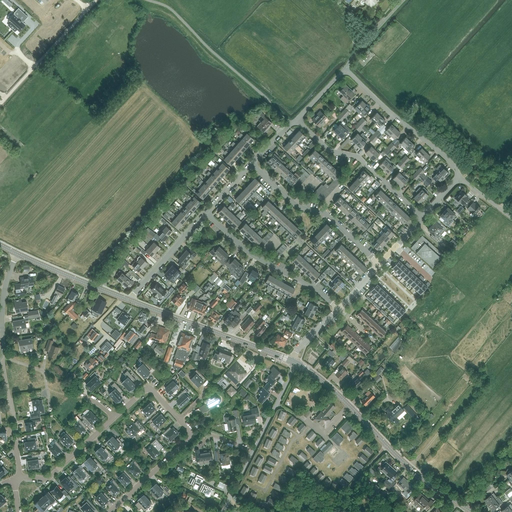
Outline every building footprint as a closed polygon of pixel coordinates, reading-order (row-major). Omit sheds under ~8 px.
[(8,21),(9,20),(11,22),(8,25),(15,32),(17,29),(19,30),(18,31),(19,32),(26,25),(23,23),(28,17),(18,8),(7,21),(8,21)] [(361,59),(364,62),(365,63),(373,54),(369,50),(361,59)] [(340,92),(343,95),(340,99),(345,103),(354,93),(346,85),(340,92)] [(355,108),(354,109),(358,113),(360,111),(366,105),(362,100),(356,107),(355,108)] [(366,105),(360,111),(358,113),(362,117),(364,115),(370,109),(366,105)] [(315,123),(320,128),(325,123),(323,121),(327,118),(320,111),(312,120),(315,123)] [(372,120),(375,123),(381,117),(376,112),(370,119),(370,120),(371,121),(372,120)] [(260,122),(257,126),(264,132),(270,126),(267,123),(269,121),(263,116),(262,117),(259,121),(260,122)] [(375,123),(374,123),(376,125),(377,125),(379,127),(385,121),(381,117),(375,123)] [(336,128),(334,130),(335,132),(334,133),(337,136),(344,128),(346,126),(345,124),(344,125),(341,123),(338,126),(336,128)] [(388,136),(389,136),(389,135),(390,135),(396,129),(391,124),(385,131),(384,132),(388,136)] [(344,128),(337,136),(339,137),(340,136),(342,139),(351,130),(349,128),(346,126),(344,128)] [(389,135),(389,136),(390,137),(391,136),(394,139),(400,133),(396,129),(390,135),(389,135)] [(299,130),(295,135),(302,140),(304,138),(305,139),(306,137),(299,130)] [(241,133),(239,135),(250,143),(254,139),(247,133),(244,136),(241,133)] [(351,139),(356,143),(363,136),(364,134),(362,133),(360,135),(357,133),(351,139)] [(242,139),(239,142),(246,148),(250,143),(239,135),(238,136),(242,139)] [(295,135),(291,139),(298,145),(300,142),(301,143),(302,141),(302,140),(295,135)] [(363,136),(356,143),(360,148),(366,141),(364,140),(366,138),(363,136)] [(401,145),(404,147),(410,141),(405,137),(399,144),(400,146),(401,145)] [(291,139),(287,143),(294,149),(296,146),(297,147),(299,145),(298,145),(291,139)] [(404,147),(403,148),(404,150),(403,151),(406,154),(414,145),(410,141),(404,147)] [(232,143),(242,152),(246,148),(239,142),(237,145),(233,142),(232,143)] [(234,148),(232,151),(238,156),(242,152),(232,143),(231,145),(234,148)] [(294,149),(287,143),(283,147),(290,153),(292,151),(293,151),(295,150),(294,149)] [(369,156),(375,150),(376,149),(374,147),(373,148),(371,146),(365,152),(369,156)] [(417,156),(419,158),(420,158),(426,152),(421,148),(415,154),(415,155),(416,157),(417,156)] [(226,150),(225,152),(234,161),(238,156),(232,151),(229,153),(226,150)] [(312,161),(313,160),(319,154),(315,150),(309,156),(312,159),(311,160),(312,161)] [(375,150),(369,156),(374,161),(380,154),(379,152),(378,153),(375,150)] [(234,161),(225,152),(223,153),(227,156),(224,159),(230,165),(234,161)] [(420,158),(419,158),(418,159),(421,161),(422,161),(424,162),(430,156),(426,152),(420,158)] [(267,161),(271,165),(277,159),(278,158),(279,158),(274,153),(273,155),(267,161)] [(317,165),(317,164),(323,158),(319,154),(313,160),(316,163),(315,164),(317,165)] [(386,157),(379,165),(383,169),(389,163),(391,161),(386,157)] [(271,165),(275,169),(281,163),(282,162),(283,161),(279,158),(278,158),(277,159),(271,165)] [(321,169),(322,168),(327,161),(323,158),(317,164),(320,167),(319,168),(321,169)] [(325,173),(326,172),(332,165),(327,161),(322,168),(324,171),(323,171),(325,173)] [(275,169),(279,173),(285,167),(282,164),(283,163),(282,162),(281,163),(275,169)] [(215,164),(225,173),(229,169),(222,163),(220,166),(216,163),(215,164)] [(389,163),(383,169),(388,174),(394,167),(393,165),(392,166),(389,163)] [(215,171),(221,177),(225,173),(215,164),(214,166),(217,169),(215,171)] [(329,177),(330,176),(336,169),(332,165),(326,172),(328,175),(327,175),(329,177)] [(438,171),(445,177),(449,173),(440,165),(436,169),(438,171)] [(285,167),(279,173),(284,177),(290,171),(289,170),(289,171),(287,168),(288,168),(286,166),(285,167)] [(334,180),(336,178),(340,173),(336,169),(330,176),(332,178),(332,179),(333,181),(334,180)] [(284,177),(288,181),(294,175),(293,174),(294,174),(294,173),(293,174),(291,172),(292,171),(290,170),(289,170),(290,171),(284,177)] [(208,173),(218,181),(221,177),(215,171),(212,174),(209,171),(208,173)] [(364,171),(360,175),(367,181),(369,179),(372,181),(374,178),(371,175),(370,176),(364,171)] [(434,176),(432,178),(436,182),(438,179),(440,182),(445,177),(438,171),(436,172),(437,173),(434,176)] [(293,184),(295,182),(297,180),(298,179),(299,178),(300,177),(296,172),(294,174),(293,174),(294,175),(288,181),(292,185),(293,184)] [(393,178),(397,182),(403,176),(399,172),(393,178)] [(207,180),(214,186),(218,181),(208,173),(206,174),(210,177),(207,180)] [(360,175),(356,179),(363,185),(365,183),(366,183),(368,182),(367,181),(360,175)] [(403,176),(397,182),(401,186),(408,179),(406,178),(403,176)] [(255,178),(251,182),(258,188),(260,186),(263,189),(265,187),(255,178)] [(356,179),(352,184),(359,189),(361,187),(362,187),(364,186),(363,185),(356,179)] [(201,180),(200,181),(210,190),(214,186),(207,180),(204,183),(201,180)] [(202,186),(200,189),(206,194),(210,190),(200,181),(199,183),(202,186)] [(251,182),(247,187),(257,196),(258,195),(255,191),(258,188),(251,182)] [(359,189),(352,184),(348,188),(355,194),(357,191),(358,192),(360,190),(359,189)] [(247,187),(243,191),(250,197),(252,194),(256,197),(257,196),(247,187)] [(423,187),(417,193),(424,199),(428,195),(426,193),(428,191),(423,187)] [(206,194),(200,189),(197,191),(194,188),(192,190),(196,193),(202,199),(206,194)] [(378,201),(379,200),(385,194),(380,190),(374,196),(377,199),(376,200),(378,201)] [(243,191),(239,195),(249,204),(250,203),(247,200),(250,197),(243,191)] [(455,198),(462,205),(463,204),(465,206),(469,202),(467,200),(468,198),(465,195),(461,191),(455,198)] [(416,195),(413,198),(420,204),(424,199),(417,193),(415,194),(416,195)] [(382,205),(383,204),(389,198),(385,194),(379,200),(381,203),(380,204),(382,205)] [(239,195),(235,199),(242,205),(244,203),(248,206),(249,204),(239,195)] [(188,196),(187,198),(197,207),(201,202),(194,196),(191,199),(188,196)] [(340,196),(334,203),(338,207),(344,201),(342,198),(340,196)] [(187,198),(185,199),(189,202),(186,205),(193,211),(197,207),(187,198)] [(386,209),(387,208),(393,202),(389,198),(383,204),(385,207),(386,209)] [(338,207),(342,211),(348,204),(345,202),(346,201),(345,200),(344,201),(338,207)] [(261,213),(263,214),(272,205),(268,201),(262,207),(265,210),(261,213)] [(390,213),(391,212),(397,206),(393,202),(387,208),(389,211),(390,213)] [(465,206),(465,207),(467,209),(474,216),(481,209),(476,205),(473,202),(471,204),(469,202),(465,206)] [(218,212),(222,216),(233,204),(232,203),(230,205),(227,209),(224,206),(218,212)] [(222,216),(226,220),(232,214),(230,211),(235,205),(233,204),(222,216)] [(342,211),(346,215),(352,209),(350,206),(351,205),(349,204),(348,204),(342,211)] [(179,206),(189,215),(193,211),(186,205),(184,208),(180,205),(179,206)] [(267,213),(270,215),(276,209),(272,205),(263,214),(264,216),(267,213)] [(181,211),(179,214),(186,220),(189,215),(179,206),(178,208),(181,211)] [(395,217),(395,216),(401,210),(397,206),(391,212),(394,214),(393,215),(395,217)] [(352,209),(346,215),(351,219),(357,213),(357,212),(358,211),(354,207),(353,208),(352,209)] [(446,208),(443,211),(451,219),(455,215),(456,216),(459,214),(454,210),(452,212),(448,208),(447,209),(446,208)] [(270,221),(271,222),(280,213),(276,209),(270,215),(273,218),(270,221)] [(399,221),(399,220),(405,213),(401,210),(395,216),(398,218),(397,219),(399,221)] [(182,224),(171,215),(167,211),(166,212),(163,216),(166,219),(169,216),(174,220),(171,223),(178,229),(182,224)] [(231,224),(240,214),(241,212),(240,211),(238,213),(235,216),(232,214),(226,220),(231,224)] [(443,211),(440,215),(441,215),(440,216),(445,220),(443,222),(447,226),(448,227),(454,221),(451,219),(443,211)] [(351,219),(355,223),(361,216),(358,214),(359,213),(357,212),(357,213),(351,219)] [(276,220),(278,223),(284,217),(280,213),(271,222),(272,224),(276,220)] [(405,213),(399,220),(402,222),(401,223),(403,224),(409,217),(405,213)] [(173,214),(171,215),(182,224),(186,220),(179,214),(176,217),(173,214)] [(240,214),(231,224),(235,228),(241,222),(238,219),(241,216),(240,214)] [(355,223),(359,227),(365,221),(362,218),(363,217),(361,216),(355,223)] [(159,220),(164,224),(163,224),(165,225),(161,230),(162,231),(168,236),(172,231),(168,228),(170,225),(166,221),(161,217),(159,220)] [(279,230),(289,221),(284,217),(278,223),(281,226),(278,229),(279,230)] [(365,221),(359,227),(363,231),(369,225),(367,222),(370,220),(368,218),(365,221)] [(284,228),(287,231),(293,224),(289,221),(279,230),(281,232),(284,228)] [(239,229),(243,233),(253,224),(251,222),(248,226),(245,223),(239,229)] [(434,222),(431,225),(441,235),(444,231),(444,230),(446,228),(441,223),(439,226),(435,222),(434,223),(434,222)] [(243,233),(248,237),(254,231),(251,228),(254,225),(253,224),(243,233)] [(290,233),(287,237),(288,238),(297,228),(293,224),(287,231),(290,233)] [(326,224),(322,228),(329,234),(331,232),(332,232),(334,231),(326,224)] [(431,225),(428,229),(428,230),(432,234),(430,236),(437,242),(439,240),(438,238),(441,235),(431,225)] [(151,230),(148,228),(146,230),(148,232),(153,237),(155,234),(151,230)] [(297,228),(288,238),(289,239),(292,236),(295,239),(298,235),(301,232),(297,228)] [(322,228),(318,232),(326,239),(326,240),(329,237),(328,236),(330,235),(329,234),(322,228)] [(384,230),(383,231),(384,232),(390,238),(394,234),(388,228),(385,230),(384,230)] [(153,237),(148,232),(146,230),(145,231),(146,231),(143,234),(146,237),(147,235),(151,239),(153,237)] [(168,236),(162,231),(161,230),(160,230),(156,234),(164,241),(168,236)] [(248,237),(252,241),(261,232),(260,230),(257,234),(254,231),(248,237)] [(261,232),(252,241),(256,245),(257,245),(259,242),(261,240),(259,236),(263,233),(261,232)] [(318,232),(314,237),(321,242),(323,240),(324,241),(326,239),(318,232)] [(379,236),(380,236),(386,242),(390,238),(384,232),(381,235),(380,234),(379,236)] [(411,248),(419,255),(423,259),(432,267),(443,255),(431,244),(422,235),(420,237),(418,240),(416,241),(411,248)] [(375,240),(376,241),(382,246),(386,242),(380,236),(377,239),(376,238),(375,240)] [(321,242),(314,237),(310,241),(317,247),(319,244),(320,245),(322,243),(321,242)] [(382,246),(376,241),(374,243),(371,240),(369,242),(378,251),(379,250),(379,251),(380,251),(381,250),(381,249),(381,248),(382,246)] [(150,243),(148,246),(149,247),(156,252),(160,247),(154,242),(153,242),(153,243),(151,244),(150,243)] [(339,256),(339,255),(345,248),(341,244),(335,251),(338,253),(337,254),(339,256)] [(148,248),(146,251),(152,256),(156,252),(149,247),(148,246),(147,247),(148,248)] [(216,255),(218,257),(223,251),(219,247),(216,250),(214,247),(209,252),(214,257),(216,255)] [(343,260),(344,259),(349,252),(345,248),(339,255),(342,257),(341,258),(343,260)] [(186,250),(182,255),(189,260),(190,258),(192,260),(197,255),(196,254),(193,251),(191,250),(189,253),(186,250)] [(292,260),(296,264),(302,258),(300,255),(303,252),(301,250),(292,260)] [(218,257),(216,259),(218,261),(223,265),(224,264),(228,260),(225,258),(228,255),(223,251),(218,257)] [(347,263),(348,263),(354,256),(349,252),(344,259),(346,261),(345,262),(347,263)] [(189,260),(182,255),(178,259),(181,261),(178,264),(184,269),(189,264),(187,262),(189,260)] [(147,263),(141,257),(139,256),(137,258),(138,259),(136,261),(137,262),(143,268),(147,263)] [(351,267),(352,267),(358,260),(354,256),(348,263),(350,265),(349,266),(351,267)] [(296,264),(300,268),(310,258),(308,257),(305,260),(302,258),(296,264)] [(228,260),(224,264),(229,269),(228,270),(230,272),(231,271),(233,269),(239,263),(234,259),(232,261),(229,258),(228,260)] [(300,268),(305,272),(311,266),(308,263),(311,260),(310,258),(300,268)] [(143,268),(137,262),(136,261),(135,260),(131,265),(133,267),(139,272),(143,268)] [(355,271),(356,270),(362,264),(358,260),(352,267),(354,269),(354,270),(355,271)] [(399,260),(392,268),(395,271),(402,263),(399,260)] [(231,271),(230,272),(232,274),(237,279),(238,277),(244,272),(241,269),(243,267),(239,263),(233,269),(231,271)] [(311,266),(305,272),(309,276),(318,266),(320,265),(318,263),(313,268),(311,266)] [(402,263),(395,271),(399,274),(406,267),(402,263)] [(362,264),(356,270),(359,273),(356,275),(358,277),(366,268),(362,264)] [(172,266),(168,270),(176,278),(183,270),(180,267),(178,270),(172,266)] [(318,266),(309,276),(313,280),(319,274),(316,271),(320,268),(318,266)] [(406,267),(399,274),(402,278),(409,270),(406,267)] [(116,279),(121,283),(127,277),(126,277),(129,274),(130,273),(132,271),(131,271),(130,270),(128,273),(127,272),(125,275),(119,270),(116,274),(119,276),(116,279)] [(168,270),(164,275),(170,279),(166,283),(170,286),(176,278),(168,270)] [(240,280),(239,281),(240,282),(243,283),(245,280),(245,279),(247,279),(248,278),(250,279),(250,278),(254,280),(253,281),(254,281),(255,278),(258,273),(258,272),(254,270),(253,270),(252,270),(249,274),(245,272),(240,280)] [(409,270),(402,278),(406,281),(413,273),(409,270)] [(136,275),(132,271),(130,273),(129,274),(126,277),(127,277),(121,283),(126,287),(128,284),(131,286),(133,283),(128,278),(131,275),(134,277),(136,275)] [(320,280),(320,281),(326,275),(323,272),(318,278),(320,280)] [(413,273),(406,281),(409,284),(416,277),(413,273)] [(269,275),(265,283),(268,285),(266,289),(268,290),(274,278),(269,275)] [(338,275),(332,280),(333,281),(334,282),(340,288),(345,284),(341,280),(340,279),(341,278),(338,275)] [(29,286),(33,285),(32,277),(21,278),(21,284),(15,285),(16,293),(17,293),(17,296),(23,295),(23,292),(21,292),(20,289),(29,288),(29,286)] [(416,277),(409,284),(413,287),(420,280),(416,277)] [(274,278),(268,290),(269,291),(272,287),(275,288),(279,280),(274,278)] [(276,294),(278,295),(284,284),(279,280),(275,288),(278,290),(276,294)] [(420,280),(413,287),(416,291),(423,283),(420,280)] [(340,288),(333,281),(331,284),(329,286),(336,292),(340,288)] [(210,287),(210,288),(212,286),(209,282),(203,289),(206,291),(210,287)] [(177,289),(181,292),(182,293),(186,289),(188,287),(183,283),(177,289)] [(230,288),(225,283),(221,287),(227,292),(230,288)] [(423,283),(416,291),(420,294),(427,287),(423,283)] [(156,284),(151,290),(154,292),(153,293),(157,296),(157,295),(160,298),(162,295),(165,298),(165,297),(167,299),(175,290),(171,287),(168,291),(167,290),(165,291),(156,284)] [(282,292),(285,294),(289,286),(284,284),(278,295),(279,296),(282,292)] [(377,284),(370,291),(373,294),(380,287),(377,284)] [(58,286),(50,302),(54,304),(55,301),(56,299),(58,296),(60,297),(65,289),(58,286)] [(289,286),(285,294),(288,296),(286,300),(288,301),(289,299),(294,289),(289,286)] [(380,287),(373,294),(377,298),(384,290),(380,287)] [(384,290),(377,298),(380,301),(387,294),(384,290)] [(71,302),(73,303),(75,305),(76,303),(73,300),(75,301),(78,295),(72,291),(70,295),(69,297),(68,298),(67,300),(71,302)] [(182,298),(178,294),(172,301),(176,305),(178,306),(186,298),(184,296),(182,298)] [(387,294),(380,301),(384,304),(391,297),(387,294)] [(212,308),(219,300),(220,299),(217,297),(215,299),(210,305),(212,308)] [(391,297),(384,304),(387,308),(394,300),(391,297)] [(232,309),(233,307),(238,302),(235,299),(234,300),(231,298),(226,305),(232,309)] [(96,301),(91,311),(100,315),(106,302),(99,299),(97,302),(96,301)] [(188,309),(192,311),(197,300),(193,299),(190,303),(188,309)] [(22,302),(21,300),(14,301),(16,313),(28,311),(27,301),(22,302)] [(192,311),(197,313),(202,304),(201,304),(202,302),(197,300),(192,311)] [(394,300),(387,308),(391,311),(398,304),(394,300)] [(71,302),(69,304),(63,310),(74,320),(78,316),(73,311),(76,309),(73,306),(75,305),(73,303),(71,302)] [(311,302),(308,308),(314,312),(317,306),(311,302)] [(253,309),(256,312),(262,306),(258,303),(253,309)] [(202,304),(197,313),(202,315),(205,310),(206,306),(202,304)] [(398,304),(391,311),(394,314),(401,307),(398,304)] [(401,307),(394,314),(398,318),(405,310),(401,307)] [(314,312),(308,308),(304,314),(311,318),(314,312)] [(357,315),(361,319),(366,313),(362,309),(357,315)] [(82,315),(80,317),(82,318),(84,316),(86,318),(90,313),(86,310),(82,315)] [(230,314),(224,322),(228,325),(229,324),(229,323),(237,315),(238,313),(235,310),(233,312),(232,310),(229,313),(230,314)] [(208,318),(215,322),(219,315),(213,311),(208,318)] [(121,314),(117,320),(120,322),(119,324),(119,325),(123,327),(123,326),(124,325),(125,325),(130,318),(128,316),(125,313),(125,314),(123,312),(121,314)] [(139,313),(138,316),(140,317),(139,321),(140,321),(140,322),(142,323),(143,322),(145,323),(149,314),(142,312),(141,312),(139,313)] [(237,315),(229,323),(229,324),(233,327),(240,319),(241,319),(239,317),(240,315),(238,313),(237,315)] [(258,336),(259,336),(269,325),(264,322),(266,320),(266,321),(268,319),(268,317),(267,315),(265,313),(255,325),(257,328),(253,332),(256,334),(256,335),(257,336),(258,336)] [(361,319),(365,322),(370,316),(366,313),(361,319)] [(298,316),(295,321),(302,325),(305,320),(298,316)] [(365,322),(369,326),(374,320),(370,316),(365,322)] [(241,327),(246,332),(254,323),(249,318),(241,327)] [(27,328),(25,319),(13,321),(15,333),(19,332),(20,333),(22,332),(22,329),(27,328)] [(369,326),(372,330),(378,324),(374,320),(369,326)] [(302,325),(295,321),(292,327),(299,331),(302,325)] [(372,330),(376,333),(382,327),(378,324),(372,330)] [(342,331),(346,335),(351,329),(347,325),(342,331)] [(139,332),(142,335),(147,328),(144,326),(139,332)] [(164,344),(165,345),(170,330),(160,327),(157,336),(151,334),(150,336),(148,335),(146,337),(146,338),(149,339),(164,344)] [(382,327),(376,333),(380,337),(386,331),(382,327)] [(92,329),(87,336),(86,335),(83,339),(86,341),(89,338),(93,341),(98,334),(94,331),(92,329)] [(123,337),(131,343),(137,335),(130,329),(123,337)] [(346,335),(350,339),(355,333),(351,329),(346,335)] [(115,330),(111,335),(116,340),(121,334),(118,332),(115,330)] [(282,336),(278,344),(284,347),(285,344),(286,345),(287,343),(286,342),(288,339),(287,339),(289,337),(290,337),(292,333),(289,331),(286,330),(284,333),(282,336)] [(175,359),(174,365),(172,368),(178,370),(180,367),(182,367),(183,362),(185,363),(189,351),(194,337),(182,333),(177,347),(178,347),(174,359),(175,359)] [(350,339),(353,342),(359,336),(355,333),(350,339)] [(277,334),(273,341),(278,344),(282,336),(277,334)] [(353,342),(357,346),(363,340),(359,336),(353,342)] [(404,341),(399,336),(389,347),(394,352),(404,341)] [(120,338),(114,345),(116,347),(114,348),(117,350),(124,342),(120,338)] [(27,348),(32,347),(31,339),(19,341),(21,352),(28,351),(27,348)] [(53,341),(49,339),(47,346),(50,347),(48,355),(55,358),(59,347),(52,345),(53,341)] [(134,346),(137,349),(142,343),(139,340),(134,346)] [(357,346),(361,350),(367,344),(363,340),(357,346)] [(105,350),(108,353),(113,347),(107,341),(100,349),(103,352),(105,350)] [(194,352),(191,359),(195,360),(196,359),(199,360),(201,356),(206,357),(210,345),(203,342),(198,354),(198,353),(194,352)] [(330,345),(334,349),(332,351),(335,355),(337,352),(336,351),(339,348),(333,342),(330,345)] [(367,344),(361,350),(365,353),(371,347),(367,344)] [(153,349),(161,355),(164,351),(157,345),(153,349)] [(169,357),(172,348),(168,347),(165,356),(164,360),(164,361),(167,362),(169,357)] [(216,351),(213,359),(218,361),(218,360),(227,363),(231,354),(230,353),(230,352),(221,348),(219,353),(216,351)] [(342,351),(339,354),(340,355),(344,359),(347,355),(348,354),(344,350),(343,351),(342,351)] [(101,362),(105,358),(101,354),(97,357),(96,356),(90,361),(89,360),(86,364),(91,368),(99,360),(101,362)] [(149,372),(149,371),(151,369),(140,357),(140,358),(138,359),(138,360),(141,363),(138,365),(139,367),(137,369),(136,367),(135,367),(145,378),(145,377),(147,375),(146,374),(147,373),(148,373),(149,373),(149,372)] [(331,359),(329,357),(323,363),(329,368),(335,361),(331,358),(331,359)] [(341,363),(344,367),(349,361),(346,358),(341,363)] [(236,362),(227,371),(238,381),(242,377),(245,374),(245,373),(245,372),(243,370),(244,370),(236,362)] [(272,372),(269,375),(274,380),(280,373),(273,367),(270,370),(272,372)] [(336,375),(341,380),(347,372),(342,367),(339,371),(340,372),(336,375)] [(204,381),(203,380),(205,378),(196,369),(194,371),(196,373),(190,379),(198,387),(204,381)] [(371,372),(370,372),(367,369),(364,373),(361,370),(358,374),(360,377),(358,379),(358,378),(349,386),(353,390),(362,383),(360,381),(365,375),(367,376),(371,372)] [(134,386),(134,385),(132,382),(135,379),(135,380),(135,379),(127,370),(126,370),(127,371),(124,374),(123,373),(126,376),(123,379),(124,381),(122,382),(121,381),(130,392),(130,391),(132,389),(132,388),(132,387),(133,387),(134,387),(134,386)] [(92,379),(86,385),(91,390),(100,381),(95,376),(97,374),(95,372),(90,376),(92,379)] [(381,378),(378,375),(376,372),(371,376),(374,379),(377,382),(381,378)] [(166,390),(167,390),(168,391),(167,392),(169,394),(169,395),(179,385),(178,386),(176,384),(177,383),(175,380),(178,377),(177,377),(175,375),(176,375),(175,375),(166,383),(166,384),(166,383),(168,385),(166,387),(165,388),(165,389),(166,390)] [(268,391),(274,383),(276,381),(274,380),(269,375),(264,381),(267,383),(263,387),(268,391)] [(243,385),(246,388),(252,381),(249,378),(243,385)] [(122,397),(121,396),(119,394),(122,391),(123,391),(114,381),(114,382),(111,385),(110,384),(110,385),(113,388),(110,390),(111,392),(109,394),(108,392),(108,393),(117,403),(118,403),(117,403),(120,400),(119,400),(120,399),(121,399),(121,398),(122,397)] [(225,391),(231,397),(237,391),(231,386),(225,391)] [(176,401),(177,400),(179,403),(178,404),(180,407),(179,407),(180,408),(191,397),(189,399),(187,396),(188,395),(186,392),(188,391),(188,390),(187,391),(185,389),(186,388),(186,387),(177,396),(179,398),(176,401)] [(241,388),(238,391),(241,393),(242,397),(247,392),(241,388)] [(261,395),(257,399),(262,403),(270,394),(263,388),(258,393),(261,395)] [(375,396),(369,391),(365,394),(367,396),(361,401),(365,405),(375,396)] [(218,397),(216,397),(215,397),(215,396),(211,398),(210,397),(204,400),(204,401),(204,402),(205,403),(206,403),(206,404),(195,410),(199,408),(201,411),(202,413),(203,412),(205,412),(209,409),(216,405),(216,406),(216,405),(215,403),(218,402),(219,401),(220,400),(219,398),(219,397),(218,397)] [(31,418),(32,418),(40,417),(40,413),(44,413),(43,408),(41,401),(39,401),(39,400),(36,401),(35,401),(32,401),(34,413),(33,413),(34,414),(31,414),(31,418)] [(154,407),(153,406),(152,405),(153,405),(151,402),(152,402),(151,402),(141,411),(143,410),(144,412),(144,413),(146,416),(145,417),(146,417),(148,419),(147,419),(157,411),(156,411),(154,409),(155,408),(155,407),(154,407)] [(316,421),(325,428),(331,421),(331,420),(332,419),(336,415),(331,411),(335,407),(329,402),(321,412),(313,421),(315,423),(316,421)] [(403,409),(398,404),(391,410),(389,408),(386,410),(388,413),(386,415),(392,422),(393,420),(396,423),(399,420),(396,418),(404,410),(405,409),(414,419),(417,416),(407,405),(403,409)] [(251,412),(242,414),(244,425),(256,422),(254,416),(259,415),(257,408),(251,410),(251,412)] [(303,408),(302,409),(300,408),(295,413),(304,420),(310,412),(306,408),(305,409),(304,409),(303,409),(303,408)] [(80,416),(84,420),(82,421),(83,423),(87,427),(89,425),(91,423),(92,424),(94,422),(95,423),(98,420),(99,421),(88,409),(88,410),(86,410),(83,413),(83,414),(83,415),(81,417),(80,416)] [(278,418),(283,420),(286,412),(281,410),(278,418)] [(161,414),(160,415),(158,413),(158,412),(149,421),(151,423),(152,422),(155,425),(156,424),(158,426),(156,428),(167,418),(166,419),(164,416),(163,417),(162,416),(162,415),(162,414),(161,414)] [(225,423),(224,424),(225,430),(228,429),(228,431),(237,429),(235,419),(231,419),(231,416),(224,417),(225,423)] [(292,416),(287,422),(292,426),(297,419),(292,416)] [(32,422),(25,423),(26,431),(31,430),(34,430),(33,426),(36,426),(35,422),(41,421),(40,417),(32,418),(32,422)] [(73,422),(70,424),(71,425),(82,437),(82,436),(81,436),(84,433),(83,432),(85,430),(86,430),(85,429),(86,427),(87,427),(78,418),(79,419),(77,421),(76,421),(77,422),(75,424),(73,422)] [(128,428),(125,431),(132,438),(135,435),(133,433),(136,431),(137,433),(137,432),(139,430),(141,432),(142,432),(141,432),(143,430),(144,431),(145,431),(146,429),(137,420),(136,421),(136,422),(134,423),(133,422),(132,422),(133,422),(130,425),(129,424),(127,426),(126,425),(128,428)] [(340,428),(347,434),(354,427),(347,421),(340,428)] [(302,423),(297,429),(301,433),(307,427),(302,423)] [(160,435),(162,434),(164,437),(163,437),(164,437),(165,436),(167,438),(166,438),(167,439),(168,438),(170,440),(168,442),(180,432),(179,431),(179,432),(176,430),(175,430),(173,428),(172,429),(170,427),(170,426),(160,435)] [(268,435),(274,439),(278,431),(272,428),(268,435)] [(73,442),(72,441),(74,439),(75,439),(66,429),(67,431),(65,432),(64,431),(63,432),(65,433),(62,436),(62,437),(61,438),(59,437),(68,448),(69,448),(68,447),(71,445),(70,444),(71,443),(72,443),(73,442)] [(281,434),(288,438),(291,433),(286,431),(287,430),(284,429),(281,434)] [(312,430),(306,436),(311,440),(316,434),(312,430)] [(348,437),(352,441),(358,435),(353,431),(351,433),(352,434),(348,437)] [(331,439),(336,444),(342,439),(336,433),(331,439)] [(278,441),(285,444),(287,440),(283,438),(283,437),(281,436),(278,441)] [(360,436),(355,441),(359,446),(365,440),(360,436)] [(111,438),(110,439),(109,438),(106,440),(116,451),(114,449),(116,447),(118,449),(121,446),(121,447),(122,447),(121,446),(123,444),(124,445),(117,437),(117,438),(115,440),(113,437),(112,437),(111,437),(111,438)] [(420,441),(416,437),(406,449),(409,452),(420,441)] [(25,445),(25,446),(24,447),(25,450),(24,450),(38,448),(36,448),(36,445),(37,445),(36,441),(37,441),(36,441),(36,438),(37,438),(31,438),(27,439),(28,442),(26,442),(25,442),(25,443),(24,444),(25,445)] [(146,448),(146,449),(155,459),(156,459),(155,458),(157,456),(157,455),(159,453),(158,452),(161,449),(160,449),(163,447),(164,447),(158,441),(157,439),(156,438),(155,438),(150,443),(151,445),(149,447),(150,448),(148,450),(146,448)] [(315,443),(320,448),(325,442),(320,438),(315,443)] [(47,447),(58,458),(57,457),(60,455),(59,454),(61,452),(62,452),(60,450),(62,448),(63,449),(63,448),(54,439),(55,440),(53,442),(52,442),(53,443),(51,445),(52,446),(49,449),(47,447)] [(264,446),(269,448),(272,441),(267,439),(264,446)] [(274,447),(281,451),(284,447),(279,444),(280,444),(277,442),(274,447)] [(321,451),(325,455),(334,446),(329,442),(321,451)] [(309,454),(311,456),(315,452),(309,446),(306,450),(310,453),(309,454)] [(373,451),(367,446),(363,451),(369,456),(373,451)] [(94,450),(104,462),(103,460),(105,458),(107,459),(109,457),(111,459),(110,458),(113,456),(114,457),(105,448),(103,450),(101,447),(100,447),(101,447),(98,450),(97,449),(95,451),(94,450)] [(199,449),(195,450),(197,462),(199,462),(199,465),(209,464),(208,461),(213,460),(211,451),(207,452),(207,451),(206,451),(206,450),(205,450),(205,451),(204,451),(204,452),(199,453),(199,449)] [(271,454),(278,458),(280,453),(276,451),(276,450),(273,449),(271,454)] [(220,460),(221,465),(230,463),(228,453),(219,454),(218,450),(214,451),(216,461),(220,460)] [(307,457),(302,451),(298,456),(303,461),(307,457)] [(320,451),(313,458),(317,463),(319,461),(320,462),(324,458),(323,457),(324,455),(320,451)] [(28,468),(27,468),(27,469),(41,466),(39,466),(39,464),(40,464),(39,459),(40,459),(41,459),(40,454),(39,454),(31,455),(32,455),(32,457),(28,458),(29,461),(28,461),(27,462),(27,463),(28,464),(28,465),(27,465),(28,468)] [(368,459),(362,454),(358,458),(364,463),(368,459)] [(254,463),(260,466),(264,460),(258,456),(254,463)] [(292,463),(294,465),(298,460),(292,456),(289,459),(293,462),(292,463)] [(266,462),(273,466),(276,461),(269,457),(266,462)] [(83,461),(93,472),(93,471),(91,470),(93,468),(95,470),(98,467),(101,470),(104,473),(106,471),(103,468),(94,458),(92,460),(90,458),(89,458),(88,458),(88,459),(87,460),(86,459),(84,461),(83,461)] [(141,472),(141,471),(140,471),(142,469),(143,469),(134,459),(135,460),(132,462),(133,463),(131,465),(130,465),(131,466),(129,469),(127,467),(137,478),(137,477),(136,477),(139,475),(138,474),(139,473),(140,473),(141,472)] [(307,462),(301,467),(306,472),(311,466),(307,462)] [(353,465),(359,471),(363,466),(361,464),(360,465),(357,462),(353,465)] [(381,470),(390,478),(396,471),(387,463),(381,470)] [(262,470),(269,474),(272,468),(265,465),(262,470)] [(250,474),(255,476),(258,469),(253,466),(250,474)] [(71,471),(82,482),(80,480),(83,478),(84,479),(87,477),(88,479),(89,479),(88,478),(90,476),(91,477),(92,477),(83,468),(81,470),(78,467),(78,468),(76,470),(75,469),(72,471),(72,470),(71,471)] [(289,467),(286,473),(293,477),(296,471),(289,467)] [(313,467),(308,473),(312,477),(318,471),(313,467)] [(348,471),(354,476),(358,472),(356,470),(355,471),(352,467),(348,471)] [(500,470),(500,474),(507,474),(511,480),(511,478),(511,469),(510,468),(507,469),(506,471),(500,470)] [(124,469),(122,471),(121,470),(122,472),(119,475),(120,475),(118,477),(117,476),(116,476),(126,486),(128,484),(127,483),(128,482),(129,482),(130,481),(130,480),(130,479),(132,478),(127,472),(126,472),(124,469)] [(262,473),(258,480),(263,483),(267,476),(262,473)] [(320,473),(315,479),(319,483),(325,477),(320,473)] [(343,477),(349,482),(353,478),(351,476),(350,476),(347,473),(343,477)] [(191,478),(188,483),(193,485),(195,482),(199,485),(197,489),(204,493),(204,494),(205,495),(206,496),(207,497),(209,496),(210,496),(211,495),(211,493),(211,492),(211,491),(212,491),(213,491),(214,489),(202,483),(204,478),(197,474),(194,479),(191,478)] [(66,477),(60,482),(68,490),(72,487),(74,489),(77,486),(68,476),(66,478),(66,477)] [(284,476),(281,481),(288,485),(291,480),(284,476)] [(388,479),(387,480),(386,479),(382,483),(386,487),(389,484),(389,485),(396,477),(394,476),(391,479),(390,479),(389,479),(388,479)] [(397,484),(407,493),(413,487),(404,478),(397,484)] [(119,491),(119,490),(121,488),(113,479),(112,479),(113,480),(111,482),(112,483),(109,485),(110,486),(108,488),(106,486),(115,497),(116,497),(115,496),(117,494),(117,493),(118,492),(119,492),(119,491)] [(326,489),(331,483),(327,479),(321,485),(326,489)] [(338,482),(344,488),(348,483),(345,480),(344,481),(342,479),(338,482)] [(387,488),(389,490),(396,483),(393,481),(387,488)] [(273,487),(280,491),(283,486),(280,485),(279,485),(275,483),(273,487)] [(154,485),(154,486),(153,486),(152,486),(150,488),(149,487),(159,498),(158,496),(160,494),(161,496),(164,493),(167,496),(167,495),(169,494),(161,485),(160,485),(161,485),(159,487),(157,484),(156,484),(155,484),(154,485)] [(366,493),(372,498),(381,489),(376,485),(372,489),(371,487),(366,493)] [(492,488),(486,492),(488,494),(489,496),(493,493),(492,491),(497,488),(495,485),(495,486),(492,488)] [(56,486),(50,491),(52,494),(55,497),(58,499),(59,502),(68,494),(64,490),(62,492),(56,486)] [(240,493),(245,496),(249,489),(244,486),(240,493)] [(378,494),(383,499),(389,492),(384,488),(378,494)] [(108,501),(108,500),(107,500),(109,498),(110,498),(104,492),(102,494),(99,490),(99,491),(100,492),(97,495),(98,496),(96,497),(94,496),(97,499),(95,501),(95,500),(95,501),(100,506),(102,505),(104,507),(104,506),(106,504),(105,503),(106,502),(107,502),(108,502),(108,501)] [(275,491),(272,496),(279,500),(282,495),(275,491)] [(43,495),(43,496),(51,505),(56,501),(48,492),(43,496),(43,495)] [(251,492),(248,499),(253,502),(257,494),(251,492)] [(415,505),(415,506),(416,507),(417,507),(418,507),(419,506),(422,509),(425,507),(427,509),(434,502),(431,500),(429,501),(421,493),(413,501),(416,503),(415,504),(415,505)] [(488,505),(496,500),(498,498),(494,493),(493,493),(489,496),(484,500),(487,503),(486,503),(488,505)] [(135,504),(134,505),(139,510),(141,508),(145,511),(144,511),(147,509),(150,506),(149,506),(148,505),(150,503),(152,504),(142,494),(143,494),(140,496),(141,497),(140,498),(139,498),(139,499),(138,500),(139,500),(139,501),(137,503),(135,504)] [(39,499),(47,509),(51,505),(43,496),(39,500),(39,499)] [(496,500),(488,505),(490,508),(490,507),(492,510),(500,505),(502,503),(498,497),(498,498),(496,500)] [(95,507),(87,498),(84,501),(86,503),(81,508),(84,511),(92,511),(94,511),(92,509),(95,507)] [(269,498),(266,503),(273,507),(276,502),(269,498)] [(38,508),(35,511),(37,511),(43,511),(47,509),(39,499),(39,500),(34,504),(38,508)]
